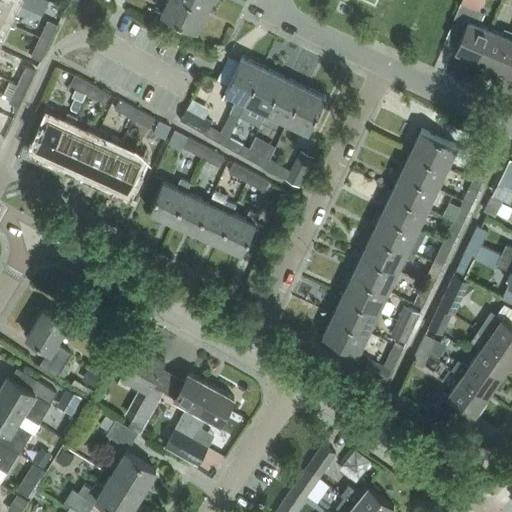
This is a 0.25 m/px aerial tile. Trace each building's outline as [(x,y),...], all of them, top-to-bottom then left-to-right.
[(0,0),(0,19),(2,21),(13,26),(18,15),(7,10),(12,0),(0,0)] [(187,0),(167,0),(161,13),(197,30),(207,9),(187,0)] [(187,0),(207,9),(211,0),(187,0)] [(454,49),(477,58),(490,28),(479,23),(484,11),(461,1),(456,14),(468,19),(456,48),(455,48),(454,49)] [(48,18),(39,36),(49,41),(58,23),(48,18)] [(499,67),(511,35),(511,30),(504,27),(502,33),(490,28),(477,58),(499,67)] [(511,35),(499,67),(511,72),(511,35)] [(49,41),(39,36),(31,54),(41,59),(49,41)] [(246,102),(264,65),(242,55),(225,92),(237,97),(230,112),(239,116),(246,102)] [(36,69),(26,65),(17,83),(27,87),(36,69)] [(246,102),(267,112),(284,75),(264,65),(246,102)] [(86,92),(91,82),(74,73),(69,83),(86,92)] [(267,112),(288,121),(305,85),(284,75),(267,112)] [(110,92),(91,82),(86,92),(104,102),(110,92)] [(19,105),(27,87),(17,83),(9,101),(19,105)] [(326,95),(305,85),(288,121),(309,132),(326,95)] [(130,116),(136,106),(120,97),(115,107),(130,116)] [(155,116),(136,106),(130,116),(150,126),(155,116)] [(205,134),(210,125),(213,120),(187,106),(180,120),(205,134)] [(49,117),(35,147),(58,158),(72,127),(77,116),(67,112),(62,123),(49,117)] [(72,127),(58,158),(80,168),(94,137),(98,129),(90,125),(86,133),(73,128),(72,127)] [(224,133),(210,125),(205,134),(219,142),(224,133)] [(448,165),(458,145),(422,127),(412,148),(448,165)] [(80,168),(102,177),(104,179),(118,148),(122,139),(112,135),(108,144),(94,137),(80,168)] [(199,154),(204,144),(188,135),(182,145),(199,154)] [(244,144),(230,136),(225,145),(239,153),(244,144)] [(224,155),(204,144),(199,154),(218,164),(224,155)] [(132,154),(118,148),(104,179),(128,189),(142,159),(141,159),(145,149),(136,145),(132,154)] [(264,155),(250,147),(245,156),(259,163),(264,155)] [(314,155),(302,148),(287,178),(299,184),(314,155)] [(437,188),(448,165),(412,148),(401,171),(437,188)] [(482,182),(492,162),(483,157),(473,178),(482,182)] [(290,169),(270,158),(265,167),(279,174),(286,178),(290,169)] [(511,159),(509,158),(491,195),(501,201),(502,200),(511,205),(511,159)] [(229,170),(246,179),(251,170),(234,160),(229,170)] [(269,179),(251,170),(246,179),(263,189),(269,179)] [(401,171),(391,192),(428,208),(437,188),(401,171)] [(189,182),(181,178),(177,186),(163,179),(149,210),(172,220),(186,190),(185,190),(189,182)] [(479,189),(470,184),(463,199),(472,203),(479,189)] [(172,220),(195,231),(209,200),(186,190),(172,220)] [(418,228),(428,208),(391,192),(382,211),(418,228)] [(491,195),(484,209),(495,214),(501,201),(491,195)] [(222,206),(209,200),(195,231),(219,242),(232,211),(235,204),(225,200),(222,206)] [(469,209),(460,205),(453,219),(462,224),(469,209)] [(245,216),(232,211),(219,242),(242,252),(256,222),(254,221),(258,214),(248,210),(245,216)] [(408,248),(418,228),(382,211),(372,231),(408,248)] [(477,223),(470,237),(481,242),(488,229),(477,223)] [(450,226),(443,240),(452,244),(459,230),(450,226)] [(399,269),(404,256),(411,260),(415,251),(408,248),(372,231),(363,251),(399,269)] [(481,242),(470,237),(464,251),(475,256),(481,242)] [(511,257),(511,245),(506,242),(501,253),(511,257)] [(443,265),(449,250),(440,246),(434,260),(443,265)] [(363,251),(353,272),(389,289),(399,269),(363,251)] [(511,270),(511,274),(509,282),(511,283),(511,257),(501,253),(496,263),(511,270)] [(424,281),(433,285),(440,271),(431,267),(424,281)] [(438,304),(449,309),(452,311),(454,312),(463,294),(477,282),(454,271),(438,304)] [(389,289),(353,272),(343,292),(379,310),(389,289)] [(430,292),(421,287),(414,302),(423,306),(430,292)] [(369,330),(379,310),(343,292),(333,313),(369,330)] [(404,304),(397,318),(404,322),(413,326),(420,312),(404,304)] [(449,309),(438,304),(429,325),(442,331),(452,311),(449,309)] [(44,308),(27,335),(49,349),(40,363),(57,374),(71,352),(55,342),(67,323),(44,308)] [(511,323),(491,309),(477,329),(511,352),(511,323)] [(369,330),(333,313),(323,334),(359,351),(369,330)] [(404,322),(397,318),(390,333),(406,341),(413,326),(404,322)] [(501,374),(511,358),(511,352),(477,329),(471,338),(481,346),(474,355),(501,374)] [(425,332),(419,346),(429,351),(436,337),(425,332)] [(165,358),(139,343),(122,374),(141,385),(132,400),(140,405),(133,417),(145,424),(164,390),(151,382),(165,358)] [(423,365),(429,351),(419,346),(412,360),(423,365)] [(391,349),(384,363),(393,368),(400,353),(391,349)] [(468,365),(458,358),(451,367),(461,374),(488,393),(501,374),(474,355),(468,365)] [(390,368),(369,357),(362,370),(384,380),(390,368)] [(81,378),(94,385),(100,375),(88,367),(81,378)] [(175,450),(197,410),(212,383),(189,371),(174,398),(187,405),(180,417),(181,417),(176,427),(175,427),(165,445),(175,450)] [(7,374),(0,386),(0,397),(24,412),(39,421),(51,402),(50,402),(57,391),(35,377),(29,388),(7,374)] [(475,413),(488,393),(461,374),(448,393),(444,391),(434,406),(460,425),(470,410),(475,413)] [(212,383),(197,410),(175,450),(198,463),(208,444),(194,437),(206,415),(219,423),(234,396),(212,383)] [(60,399),(69,404),(66,410),(75,416),(85,399),(67,388),(60,399)] [(0,439),(19,452),(32,432),(17,423),(24,412),(0,397),(0,439)] [(107,412),(100,422),(109,427),(115,417),(107,412)] [(138,431),(116,417),(106,433),(129,447),(138,431)] [(0,466),(7,471),(19,452),(0,439),(0,466)] [(306,465),(319,474),(336,451),(322,442),(306,465)] [(44,465),(52,453),(41,446),(33,458),(44,465)] [(365,474),(374,455),(357,447),(348,465),(365,474)] [(125,449),(111,473),(141,492),(156,468),(125,449)] [(40,477),(45,470),(33,462),(28,470),(40,477)] [(306,493),(319,474),(306,465),(293,484),(306,493)] [(78,491),(72,487),(63,503),(78,511),(87,511),(97,498),(119,511),(129,511),(141,492),(111,473),(103,486),(96,482),(92,488),(84,483),(78,491)] [(289,510),(291,511),(292,511),(306,493),(293,484),(279,504),(289,510)] [(355,490),(348,484),(341,492),(344,495),(348,498),(354,502),(365,511),(387,511),(394,504),(368,484),(360,494),(355,490)] [(21,492),(14,507),(25,511),(32,496),(21,492)] [(346,511),(345,511),(365,511),(354,502),(348,498),(344,495),(337,504),(346,511)]
